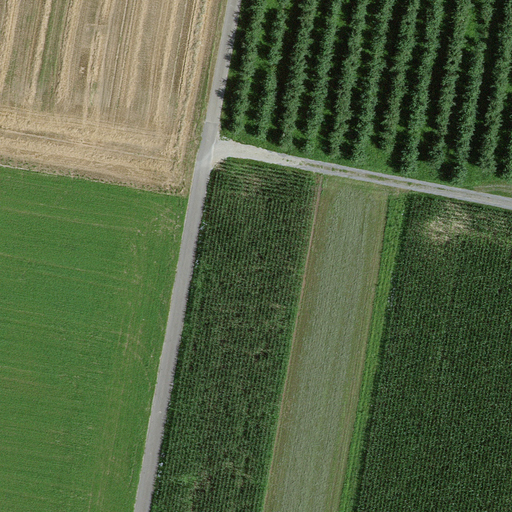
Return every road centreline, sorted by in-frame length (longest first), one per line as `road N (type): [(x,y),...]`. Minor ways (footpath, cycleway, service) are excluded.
road 1 (track): [(235,0),(144,511)]
road 2 (track): [(208,150),(511,209)]
